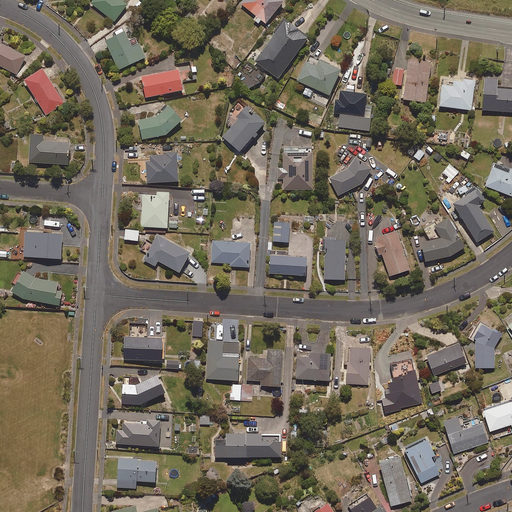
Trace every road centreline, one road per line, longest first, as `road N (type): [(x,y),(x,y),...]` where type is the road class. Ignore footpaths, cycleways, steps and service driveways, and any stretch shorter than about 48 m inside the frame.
road 1 (residential): [(96,294),(389,307),(451,290),(511,253)]
road 2 (residential): [(0,4),(48,29),(87,75),(104,135),(102,194)]
road 3 (residential): [(96,294),(82,511)]
road 4 (secondary): [(511,31),(371,0)]
